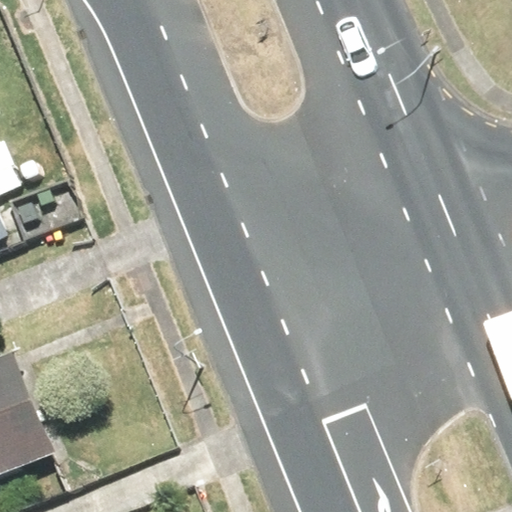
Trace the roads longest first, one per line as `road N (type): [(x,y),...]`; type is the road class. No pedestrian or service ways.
road 1 (primary): [(255,310),(130,0)]
road 2 (primary): [(350,0),(454,246)]
road 3 (primary): [(335,511),(255,310)]
road 4 (residential): [(255,310),(454,246)]
road 5 (primary): [(454,246),(511,385)]
